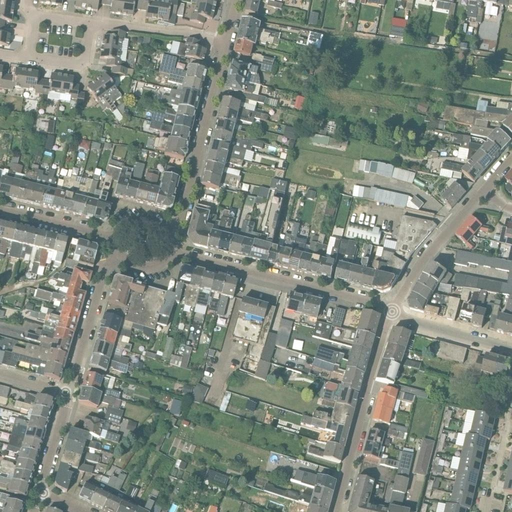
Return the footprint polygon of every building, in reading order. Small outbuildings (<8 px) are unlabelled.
[(0,0),(0,9),(13,11),(15,0),(13,0),(0,0)] [(69,0),(69,1),(76,2),(74,9),(86,10),(87,0),(69,0)] [(87,0),(86,10),(97,12),(98,5),(105,6),(105,0),(87,0)] [(110,14),(121,16),(123,0),(105,0),(105,6),(111,7),(110,14)] [(123,0),(121,16),(132,17),(134,10),(140,11),(141,0),(123,0)] [(145,19),(157,21),(159,2),(149,0),(148,0),(141,0),(140,11),(146,12),(145,19)] [(192,4),(196,5),(214,9),(216,0),(191,0),(191,4),(192,4)] [(247,0),(245,13),(257,16),(261,3),(250,0),(247,0)] [(480,10),(482,2),(482,0),(468,0),(467,7),(476,9),(478,9),(480,10)] [(159,2),(157,21),(168,22),(169,15),(175,16),(178,2),(171,1),(171,3),(159,2)] [(194,15),(191,15),(189,22),(203,25),(205,19),(212,20),(214,9),(196,5),(192,4),(194,4),(193,6),(196,7),(194,15)] [(0,27),(3,28),(4,22),(11,23),(13,11),(0,9),(0,27)] [(392,19),(391,26),(405,28),(406,21),(392,19)] [(240,31),(275,40),(277,33),(263,30),(261,29),(262,25),(243,20),(240,31)] [(3,28),(0,27),(0,46),(8,47),(10,36),(2,35),(3,28)] [(404,41),(405,31),(391,29),(389,39),(404,41)] [(120,51),(127,52),(128,40),(124,40),(125,33),(111,31),(110,38),(103,37),(101,48),(120,51)] [(274,45),(275,40),(240,31),(238,42),(254,46),(256,46),(258,41),(261,42),(261,44),(266,45),(267,43),(274,45)] [(298,39),(296,45),(320,51),(324,36),(310,33),(308,41),(298,39)] [(180,44),(177,56),(203,63),(206,51),(199,49),(200,43),(187,40),(185,45),(180,44)] [(235,54),(251,58),(254,46),(238,42),(235,54)] [(112,68),(121,69),(121,63),(121,62),(118,62),(120,51),(101,48),(100,59),(107,60),(106,67),(112,68)] [(393,53),(390,71),(405,73),(408,56),(393,53)] [(251,61),(273,67),(275,60),(262,57),(262,56),(255,54),(255,55),(253,55),(251,61)] [(426,55),(412,54),(411,61),(426,62),(426,55)] [(159,73),(169,76),(203,84),(207,65),(190,60),(187,72),(174,69),(177,59),(163,55),(159,73)] [(146,64),(147,64),(146,67),(153,69),(154,66),(149,65),(150,61),(147,60),(146,64)] [(229,79),(248,84),(248,83),(261,86),(260,83),(260,81),(260,79),(259,75),(257,75),(259,71),(271,74),(273,67),(251,61),(250,67),(233,63),(232,63),(231,68),(232,68),(229,79)] [(111,74),(126,77),(126,76),(133,77),(133,71),(125,70),(121,69),(112,68),(111,74)] [(13,89),(24,90),(27,72),(15,70),(14,77),(8,76),(6,90),(13,91),(13,89)] [(41,95),(43,81),(37,81),(38,73),(27,72),(24,90),(35,92),(35,94),(41,95)] [(462,74),(460,88),(472,90),(474,76),(462,74)] [(49,94),(59,95),(62,77),(51,75),(50,82),(43,81),(41,95),(42,95),(40,106),(46,106),(48,96),(49,94)] [(96,82),(112,104),(121,98),(105,75),(96,82)] [(167,83),(183,86),(182,91),(199,96),(203,84),(169,76),(167,83)] [(77,101),(78,94),(79,87),(72,86),(73,78),(62,77),(59,95),(71,97),(70,100),(77,101)] [(247,88),(248,84),(229,79),(226,89),(243,94),(242,99),(250,101),(271,106),(272,102),(265,100),(266,98),(253,95),(254,90),(247,88)] [(111,114),(116,110),(112,104),(96,82),(86,89),(98,104),(102,101),(111,114)] [(178,107),(178,108),(195,113),(199,96),(182,91),(181,93),(171,91),(169,98),(162,96),(160,103),(173,106),(178,107)] [(76,107),(82,108),(84,95),(78,94),(77,101),(76,107)] [(306,99),(297,97),(294,109),(303,111),(306,99)] [(221,111),(260,121),(260,120),(268,122),(269,116),(245,111),(246,110),(247,110),(250,101),(242,99),(237,98),(235,103),(224,100),(221,111)] [(425,105),(420,103),(417,109),(422,112),(425,105)] [(116,109),(123,118),(123,116),(124,111),(125,104),(123,104),(121,104),(116,109)] [(508,111),(487,108),(486,114),(511,117),(511,104),(508,104),(508,111)] [(160,115),(193,123),(195,113),(178,108),(178,107),(173,106),(172,110),(167,109),(162,108),(160,114),(160,115)] [(500,132),(499,132),(511,143),(511,141),(511,117),(486,114),(481,113),(474,112),(452,108),(446,107),(444,121),(473,127),(495,131),(497,123),(502,123),(503,127),(505,128),(501,133),(500,132)] [(259,125),(260,121),(221,111),(218,121),(236,126),(238,121),(253,124),(259,125)] [(170,123),(174,122),(172,129),(190,133),(193,123),(160,115),(160,114),(153,112),(151,118),(170,123)] [(326,136),(330,122),(318,119),(316,127),(320,128),(318,134),(326,136)] [(440,121),(431,120),(429,128),(439,129),(440,121)] [(242,127),(236,126),(218,121),(216,132),(251,141),(252,135),(241,132),(242,127)] [(172,129),(150,123),(149,129),(171,135),(170,140),(168,140),(167,141),(187,146),(190,133),(172,129)] [(297,130),(286,127),(284,138),(294,140),(297,130)] [(489,142),(501,154),(511,143),(499,132),(495,131),(473,127),(470,135),(487,138),(488,140),(488,141),(489,142)] [(251,141),(216,132),(213,143),(230,148),(235,149),(246,152),(246,151),(251,152),(253,147),(262,150),(264,144),(251,141)] [(329,147),(329,146),(330,139),(330,138),(314,135),(313,144),(329,147)] [(481,152),(492,164),(501,154),(489,142),(484,148),(481,146),(470,144),(471,138),(463,136),(461,148),(460,148),(481,152)] [(334,138),(333,139),(332,147),(340,149),(341,147),(342,140),(334,138)] [(163,156),(164,156),(183,161),(187,146),(167,141),(167,142),(159,140),(156,150),(165,152),(163,156)] [(78,147),(82,148),(82,149),(89,150),(90,143),(84,142),(80,141),(78,147)] [(91,149),(99,151),(101,144),(93,142),(91,149)] [(234,153),(235,149),(230,148),(213,143),(210,154),(243,162),(248,163),(249,163),(247,163),(248,158),(245,157),(245,156),(234,153)] [(35,148),(32,157),(40,159),(43,150),(35,148)] [(473,161),(484,173),(492,164),(481,152),(460,148),(457,159),(472,161),(473,161)] [(247,168),(248,163),(243,162),(210,154),(207,164),(225,169),(227,164),(242,167),(247,168)] [(2,179),(0,185),(0,197),(8,200),(15,174),(17,165),(17,166),(19,158),(14,156),(12,164),(11,164),(9,171),(8,171),(8,174),(3,173),(2,179)] [(98,203),(93,221),(102,223),(107,221),(111,207),(104,205),(112,178),(118,180),(122,167),(123,164),(110,161),(101,192),(100,192),(98,203)] [(462,173),(467,177),(474,184),(484,173),(473,161),(472,161),(466,167),(443,163),(442,170),(461,174),(462,173)] [(370,173),(376,174),(378,164),(371,162),(370,173)] [(224,173),(225,169),(207,164),(205,175),(240,184),(241,178),(224,173)] [(376,174),(384,177),(386,166),(379,164),(376,174)] [(15,174),(21,175),(23,167),(17,166),(17,165),(15,174)] [(27,171),(25,176),(19,202),(29,205),(34,187),(38,171),(39,168),(33,166),(32,169),(31,172),(27,171)] [(386,166),(384,177),(391,179),(394,167),(386,166)] [(114,197),(124,200),(132,170),(122,167),(118,180),(114,197)] [(124,200),(135,203),(139,184),(139,183),(143,169),(133,167),(133,170),(132,170),(124,200)] [(159,191),(155,208),(168,211),(171,209),(178,180),(181,171),(165,167),(163,176),(160,188),(159,191)] [(392,179),(397,180),(400,170),(395,168),(392,179)] [(40,207),(51,210),(55,193),(56,186),(54,186),(56,180),(53,179),(55,172),(49,170),(48,178),(44,190),(40,207)] [(146,185),(146,186),(139,184),(135,203),(144,205),(153,171),(149,170),(148,174),(146,173),(144,184),(146,185)] [(397,180),(402,182),(405,171),(400,170),(397,180)] [(29,205),(40,207),(44,190),(48,178),(42,176),(43,172),(38,171),(34,187),(29,205)] [(155,208),(159,191),(160,188),(158,187),(156,186),(158,177),(159,173),(153,171),(144,205),(155,208)] [(402,182),(407,183),(411,173),(405,171),(402,182)] [(411,173),(407,183),(413,185),(416,175),(411,173)] [(15,174),(8,200),(19,202),(25,176),(21,175),(15,174)] [(93,221),(98,203),(93,202),(96,191),(99,177),(94,175),(92,181),(90,189),(83,218),(93,221)] [(238,189),(240,184),(205,175),(202,186),(220,190),(221,185),(238,189)] [(61,213),(72,216),(76,198),(80,184),(75,183),(76,178),(71,176),(70,179),(66,195),(65,195),(61,213)] [(51,210),(61,213),(65,195),(66,195),(70,179),(65,177),(63,181),(58,180),(56,186),(55,193),(51,210)] [(72,216),(83,218),(90,189),(92,181),(87,179),(85,185),(80,184),(76,198),(72,216)] [(251,260),(268,265),(274,238),(276,229),(277,229),(288,183),(273,179),(270,190),(275,192),(273,200),(266,230),(265,230),(264,236),(258,235),(256,243),(251,260)] [(442,199),(440,200),(452,210),(474,185),(457,181),(450,189),(446,194),(445,193),(441,198),(442,199)] [(363,199),(369,200),(371,189),(365,188),(363,199)] [(374,202),(377,190),(371,188),(371,189),(369,200),(374,201),(374,202)] [(374,202),(380,203),(383,191),(377,190),(374,202)] [(316,193),(308,191),(306,199),(314,201),(316,193)] [(380,203),(386,204),(389,192),(383,191),(380,203)] [(386,204),(393,206),(395,194),(389,192),(386,204)] [(393,206),(399,207),(401,195),(395,194),(393,206)] [(399,207),(405,208),(408,196),(401,195),(399,207)] [(418,212),(419,211),(410,203),(413,199),(409,197),(408,196),(405,208),(405,209),(418,212)] [(410,203),(419,211),(424,205),(415,197),(413,199),(410,203)] [(214,228),(217,216),(209,215),(210,209),(197,205),(189,237),(194,246),(208,250),(214,228)] [(324,216),(333,218),(336,210),(326,207),(324,216)] [(208,250),(219,252),(230,212),(224,210),(218,233),(214,232),(215,227),(214,227),(214,228),(208,250)] [(219,252),(230,255),(235,237),(230,236),(235,213),(230,212),(219,252)] [(230,255),(241,258),(249,225),(249,223),(251,217),(246,215),(245,221),(244,221),(240,238),(235,237),(230,255)] [(381,258),(382,258),(373,291),(383,294),(390,290),(411,256),(437,227),(433,224),(404,218),(404,216),(403,216),(395,252),(384,249),(384,250),(381,258)] [(241,258),(251,260),(256,243),(258,235),(253,233),(255,224),(250,223),(251,217),(249,223),(249,225),(241,258)] [(489,229),(482,227),(472,218),(463,227),(474,236),(479,231),(488,233),(489,233),(493,234),(494,229),(490,228),(489,229)] [(285,241),(279,267),(289,270),(295,244),(296,238),(297,238),(300,225),(294,223),(291,236),(286,234),(284,240),(285,241)] [(393,233),(349,223),(346,238),(389,248),(393,233)] [(0,249),(0,254),(0,255),(4,256),(5,256),(8,244),(6,243),(7,242),(12,243),(16,226),(6,224),(0,249)] [(18,260),(19,259),(22,245),(26,229),(16,226),(12,243),(11,249),(9,257),(18,260)] [(508,228),(503,227),(501,238),(511,240),(511,226),(508,226),(508,228)] [(463,227),(455,236),(471,250),(475,246),(470,242),(474,236),(463,227)] [(33,248),(32,248),(36,231),(26,229),(22,245),(19,259),(23,260),(25,255),(31,256),(33,248)] [(268,265),(279,267),(285,241),(281,240),(283,230),(277,229),(276,229),(274,238),(268,265)] [(502,231),(496,230),(493,240),(499,242),(502,231)] [(31,274),(36,276),(38,267),(39,264),(47,234),(36,231),(32,248),(33,248),(31,256),(29,262),(33,263),(31,274)] [(39,264),(38,267),(44,268),(46,258),(51,259),(52,253),(56,237),(47,234),(39,264)] [(309,275),(320,278),(328,247),(323,245),(325,236),(320,235),(319,238),(318,241),(309,275)] [(310,247),(306,246),(304,255),(299,272),(309,275),(318,241),(319,238),(313,236),(310,247)] [(61,266),(63,256),(67,239),(56,237),(52,253),(57,254),(54,267),(58,268),(61,266)] [(289,270),(299,272),(304,255),(306,246),(305,245),(306,241),(302,240),(297,238),(296,238),(295,244),(289,270)] [(328,247),(320,278),(331,280),(338,255),(339,250),(341,240),(341,239),(341,241),(336,239),(334,248),(333,248),(331,257),(332,260),(332,262),(325,260),(328,247)] [(87,267),(93,268),(94,262),(97,251),(94,247),(71,240),(65,261),(76,264),(87,267)] [(336,282),(349,285),(354,267),(352,267),(358,243),(349,241),(349,242),(341,240),(339,250),(338,255),(348,257),(347,262),(349,264),(349,266),(344,265),(344,264),(344,262),(341,261),(336,282)] [(354,267),(349,285),(362,288),(366,270),(367,270),(373,247),(364,245),(363,252),(365,252),(361,266),(363,267),(362,269),(354,267)] [(470,253),(459,251),(457,251),(455,264),(467,267),(468,263),(473,264),(475,255),(470,253)] [(491,258),(475,255),(473,264),(489,268),(491,258)] [(367,270),(366,270),(362,288),(373,291),(382,258),(381,258),(376,257),(373,269),(374,271),(374,272),(367,270)] [(507,262),(491,258),(489,268),(505,271),(507,262)] [(58,282),(81,288),(82,282),(88,284),(91,275),(85,273),(87,267),(76,264),(65,261),(64,267),(74,270),(71,278),(57,274),(50,279),(58,282)] [(511,262),(507,262),(505,271),(510,272),(507,284),(503,284),(500,295),(509,296),(511,296),(511,262)] [(446,286),(452,276),(431,264),(423,276),(439,285),(446,286)] [(181,296),(186,298),(188,288),(193,271),(184,268),(180,270),(175,292),(181,294),(179,304),(181,296)] [(184,305),(195,308),(204,273),(193,271),(188,288),(186,298),(184,305)] [(196,306),(206,308),(210,293),(214,276),(204,273),(195,308),(196,306)] [(463,289),(466,277),(457,275),(454,287),(463,289)] [(208,311),(216,313),(225,279),(214,276),(210,293),(206,308),(207,308),(209,298),(211,299),(208,311)] [(452,287),(446,286),(439,285),(423,276),(418,286),(433,295),(450,298),(460,300),(434,295),(438,289),(439,290),(439,292),(451,294),(452,287)] [(479,291),(482,280),(466,277),(463,289),(464,289),(479,291)] [(228,299),(232,300),(237,282),(225,279),(216,313),(217,313),(216,316),(223,317),(228,299)] [(156,324),(166,294),(118,280),(113,282),(104,316),(122,321),(144,328),(153,330),(154,331),(156,324)] [(500,295),(503,284),(482,280),(479,291),(480,291),(487,292),(500,295)] [(57,296),(82,304),(85,295),(79,294),(81,288),(58,282),(56,287),(59,289),(57,296)] [(448,305),(450,298),(433,295),(418,286),(412,295),(429,305),(447,310),(448,305)] [(460,324),(471,326),(480,291),(479,291),(464,289),(460,300),(460,301),(468,303),(470,293),(474,294),(470,305),(473,306),(472,308),(465,306),(460,324)] [(58,308),(62,309),(79,314),(82,304),(57,296),(37,290),(35,298),(51,303),(51,301),(61,304),(63,302),(64,302),(63,307),(60,306),(60,308),(58,308)] [(480,291),(471,326),(482,329),(485,318),(490,319),(491,316),(494,305),(488,303),(486,311),(480,310),(480,308),(483,308),(487,292),(480,291)] [(174,296),(166,294),(156,324),(166,327),(169,320),(174,303),(179,304),(181,294),(175,292),(174,296)] [(285,312),(301,316),(305,299),(290,295),(288,301),(285,301),(283,310),(286,310),(285,312)] [(460,300),(450,298),(448,305),(447,310),(429,305),(412,295),(408,303),(410,310),(454,322),(460,301),(460,300)] [(500,316),(495,333),(506,336),(510,319),(511,318),(511,314),(511,296),(509,296),(504,317),(500,316)] [(317,318),(319,318),(322,310),(319,309),(321,302),(305,299),(301,316),(317,320),(317,318)] [(275,310),(242,300),(231,339),(252,345),(249,355),(260,359),(275,310)] [(25,309),(32,311),(34,305),(27,303),(25,309)] [(494,305),(491,316),(497,318),(500,307),(494,305)] [(48,310),(46,315),(46,316),(76,324),(79,314),(62,309),(58,308),(58,311),(61,312),(60,315),(59,315),(58,313),(48,310)] [(331,326),(332,327),(340,329),(345,311),(336,309),(331,326)] [(56,330),(73,335),(76,324),(46,316),(46,315),(39,313),(37,319),(45,321),(43,326),(56,330)] [(346,331),(373,339),(379,318),(362,313),(356,333),(346,330),(346,331)] [(116,335),(123,337),(129,339),(132,332),(120,329),(122,321),(104,316),(99,330),(116,335)] [(332,327),(331,326),(316,322),(312,337),(328,342),(332,327)] [(151,339),(153,330),(144,328),(142,334),(145,338),(151,339)] [(73,335),(56,330),(54,335),(36,330),(35,335),(40,336),(70,346),(73,335)] [(121,343),(123,337),(116,335),(99,330),(96,343),(113,348),(130,353),(131,347),(132,346),(121,343)] [(387,346),(405,351),(410,335),(392,330),(387,346)] [(351,349),(369,354),(373,339),(346,331),(343,340),(353,342),(351,349)] [(260,359),(259,361),(260,361),(269,364),(275,347),(277,337),(268,334),(265,343),(260,359)] [(70,346),(40,336),(38,343),(51,346),(49,352),(67,357),(70,346)] [(285,349),(287,340),(277,337),(275,347),(285,349)] [(430,355),(437,356),(440,343),(433,341),(430,355)] [(120,365),(132,369),(132,368),(133,369),(134,365),(128,363),(129,360),(121,357),(113,355),(112,358),(111,357),(113,348),(96,343),(92,357),(120,365)] [(437,356),(443,358),(447,345),(440,343),(437,356)] [(26,350),(14,347),(12,354),(18,356),(34,361),(63,369),(67,357),(49,352),(27,345),(26,350)] [(443,358),(450,360),(454,347),(447,345),(443,358)] [(381,362),(400,367),(400,366),(419,371),(420,364),(402,360),(405,351),(387,346),(381,362)] [(186,347),(183,355),(190,357),(192,349),(186,347)] [(450,360),(457,362),(460,348),(454,347),(450,360)] [(346,370),(363,376),(369,354),(351,349),(347,362),(343,361),(344,356),(318,348),(314,360),(320,361),(339,368),(338,371),(345,373),(346,370)] [(457,362),(463,364),(467,350),(460,348),(457,362)] [(1,366),(8,367),(12,354),(5,352),(4,353),(1,366)] [(145,357),(161,362),(162,357),(146,352),(146,353),(145,357)] [(18,356),(12,354),(8,367),(15,369),(18,356)] [(489,375),(494,376),(499,359),(486,355),(484,364),(478,362),(474,375),(480,377),(479,384),(486,386),(489,375)] [(182,359),(171,356),(169,365),(180,368),(182,359)] [(131,373),(132,369),(120,365),(92,357),(88,368),(106,373),(108,366),(110,366),(110,367),(113,369),(113,370),(126,374),(126,372),(131,373)] [(499,379),(496,389),(503,391),(511,362),(499,359),(494,376),(501,378),(501,379),(499,379)] [(38,368),(36,375),(59,382),(63,369),(34,361),(33,366),(38,368)] [(260,361),(258,364),(254,378),(265,381),(270,364),(269,364),(260,361)] [(349,393),(358,396),(363,376),(346,370),(345,373),(338,371),(339,368),(320,361),(318,368),(344,376),(341,385),(338,384),(337,386),(350,390),(349,393)] [(375,381),(393,386),(396,378),(401,379),(403,374),(398,372),(400,367),(381,362),(375,381)] [(143,365),(135,363),(134,369),(141,371),(143,365)] [(109,381),(86,375),(82,390),(115,400),(118,401),(120,395),(121,394),(106,390),(109,381)] [(329,383),(323,401),(354,411),(358,396),(349,393),(350,390),(337,386),(329,383)] [(181,394),(191,396),(193,388),(184,385),(181,394)] [(197,385),(190,401),(201,405),(208,389),(197,385)] [(0,397),(6,399),(9,389),(0,386),(0,397)] [(396,392),(415,397),(427,400),(429,394),(398,386),(396,392)] [(375,408),(392,412),(395,400),(413,405),(415,397),(396,392),(384,389),(382,397),(378,396),(375,408)] [(113,407),(115,400),(82,390),(78,404),(98,409),(100,403),(113,407)] [(220,411),(225,412),(230,395),(225,393),(220,411)] [(16,402),(50,413),(53,402),(27,394),(24,404),(16,402)] [(0,397),(0,405),(6,407),(8,400),(6,399),(0,397)] [(314,412),(312,419),(349,431),(354,411),(323,401),(322,406),(333,409),(330,421),(327,420),(328,416),(314,412)] [(27,417),(47,423),(50,413),(16,402),(14,408),(28,412),(27,415),(28,416),(27,417)] [(179,418),(181,409),(179,408),(179,406),(175,404),(174,407),(172,407),(169,415),(179,418)] [(106,414),(121,419),(123,412),(108,407),(106,414)] [(372,421),(389,425),(392,412),(375,408),(372,421)] [(445,419),(450,420),(454,421),(456,414),(452,413),(452,412),(447,411),(445,419)] [(472,425),(491,430),(494,418),(475,413),(472,425)] [(121,419),(106,414),(104,421),(119,426),(121,419)] [(170,427),(171,426),(170,425),(173,419),(164,414),(159,421),(170,427)] [(14,425),(44,434),(47,423),(27,417),(26,423),(25,422),(16,419),(15,420),(11,419),(9,423),(14,425)] [(326,445),(343,451),(349,431),(312,419),(302,417),(301,423),(310,427),(332,434),(331,437),(335,438),(333,443),(332,446),(326,444),(326,445)] [(82,434),(88,436),(88,435),(118,444),(120,437),(102,431),(104,424),(90,420),(90,418),(88,418),(85,419),(84,422),(85,422),(82,434)] [(170,425),(171,426),(177,429),(179,423),(173,419),(170,425)] [(137,425),(131,423),(128,432),(134,434),(137,425)] [(11,435),(41,444),(44,434),(14,425),(11,435)] [(398,433),(401,434),(407,435),(408,429),(390,425),(389,430),(398,433)] [(469,437),(485,441),(489,442),(491,430),(472,425),(469,436),(469,437)] [(190,428),(183,426),(180,436),(187,438),(190,428)] [(387,436),(397,438),(398,433),(389,430),(387,436)] [(67,443),(84,448),(99,452),(101,445),(86,441),(88,436),(82,434),(70,431),(67,443)] [(366,444),(381,448),(384,436),(369,431),(366,444)] [(38,455),(41,444),(11,435),(8,446),(38,455)] [(465,436),(462,448),(482,453),(485,441),(469,437),(469,436),(465,436)] [(423,440),(414,475),(425,478),(430,459),(434,443),(423,440)] [(83,453),(84,448),(67,443),(63,454),(81,460),(81,459),(98,464),(100,457),(83,453)] [(381,460),(381,459),(383,454),(379,453),(381,448),(366,444),(362,456),(378,460),(380,460),(381,460)] [(322,459),(322,460),(340,464),(343,451),(326,445),(323,453),(319,451),(309,448),(307,454),(322,459)] [(15,460),(35,466),(38,455),(8,446),(6,451),(16,454),(18,453),(20,453),(18,458),(16,457),(15,460)] [(460,460),(480,464),(482,453),(462,448),(460,460)] [(388,509),(387,511),(409,511),(401,510),(397,509),(398,502),(402,502),(404,496),(405,496),(408,481),(407,480),(412,456),(402,453),(394,485),(389,504),(388,509)] [(79,464),(81,460),(63,454),(60,466),(77,471),(84,473),(91,474),(93,468),(79,464)] [(396,463),(381,459),(381,460),(380,460),(379,465),(395,469),(396,463)] [(0,466),(1,467),(32,476),(35,466),(15,460),(14,462),(17,462),(16,467),(14,467),(13,464),(1,461),(0,464),(0,466)] [(457,472),(477,476),(480,464),(460,460),(457,472)] [(175,467),(184,471),(186,465),(178,461),(175,467)] [(69,485),(70,479),(80,482),(84,473),(77,471),(60,466),(54,485),(57,489),(66,493),(69,485)] [(438,467),(433,466),(431,473),(436,474),(436,473),(441,475),(443,468),(438,467)] [(0,478),(29,487),(32,476),(1,467),(0,471),(0,472),(8,475),(7,479),(0,477),(0,478)] [(314,488),(332,494),(335,483),(316,478),(315,482),(307,479),(308,475),(294,470),(292,477),(286,476),(284,480),(314,489),(314,488)] [(89,505),(102,511),(120,474),(114,471),(107,485),(101,482),(97,489),(89,505)] [(226,488),(229,479),(209,471),(205,480),(226,488)] [(454,483),(474,488),(477,476),(457,472),(454,483)] [(102,511),(104,511),(117,511),(123,502),(126,495),(119,492),(126,476),(123,475),(122,475),(120,474),(102,511)] [(78,499),(89,505),(97,489),(101,482),(103,477),(96,476),(92,484),(92,486),(86,483),(78,499)] [(5,492),(18,496),(25,498),(29,487),(0,478),(0,488),(6,490),(5,492)] [(350,502),(368,505),(374,483),(357,478),(350,502)] [(117,511),(136,511),(138,509),(137,509),(136,508),(136,507),(129,504),(136,489),(135,489),(138,485),(132,482),(126,495),(123,502),(117,511)] [(452,495),(471,500),(474,488),(454,483),(452,495)] [(389,504),(394,485),(389,484),(385,503),(389,504)] [(289,501),(324,511),(327,511),(332,494),(314,488),(314,489),(311,500),(310,498),(300,496),(300,497),(298,497),(297,494),(287,492),(285,493),(282,492),(281,497),(289,500),(289,501)] [(150,511),(160,493),(153,490),(143,511),(138,509),(136,511),(150,511)] [(0,509),(8,511),(21,511),(23,507),(21,506),(23,501),(24,502),(0,494),(0,509)] [(449,507),(465,510),(469,511),(471,500),(452,495),(449,506),(449,507)] [(324,511),(289,501),(288,503),(303,508),(301,511),(324,511)] [(367,511),(369,506),(372,507),(372,506),(368,505),(350,502),(347,511),(367,511)]
